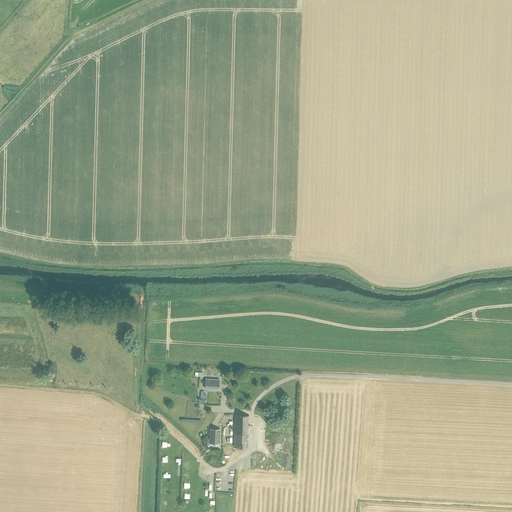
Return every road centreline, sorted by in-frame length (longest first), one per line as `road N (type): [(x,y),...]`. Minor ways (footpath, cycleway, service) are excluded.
road 1 (track): [(0,386),(103,397),(157,421),(199,459)]
road 2 (unclassified): [(511,385),(298,376)]
